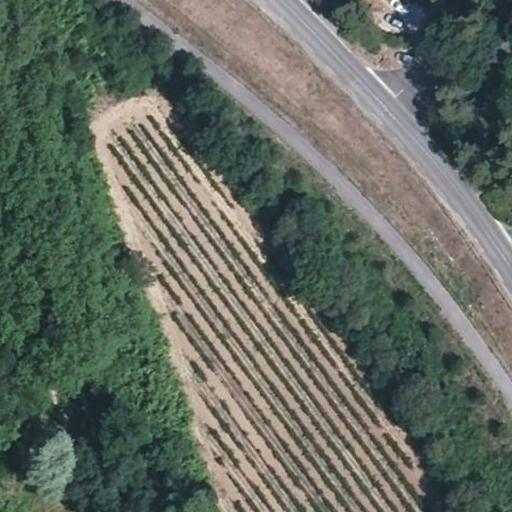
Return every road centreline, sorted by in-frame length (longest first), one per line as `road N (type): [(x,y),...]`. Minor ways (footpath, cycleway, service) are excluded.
road 1 (tertiary): [(489,238),(381,105)]
road 2 (tertiary): [(381,105),(274,0)]
road 3 (residential): [(381,105),(414,79),(511,47)]
